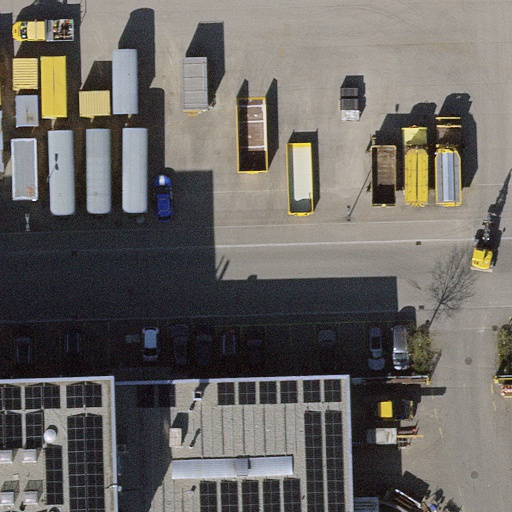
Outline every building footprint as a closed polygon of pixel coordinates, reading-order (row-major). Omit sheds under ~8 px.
[(305,214),(307,127),(209,126),(208,213),(305,214)] [(105,212),(102,142),(52,144),(55,214),(105,212)] [(206,214),(207,157),(165,156),(164,214),(206,214)] [(357,511),(354,382),(116,389),(120,511),(357,511)] [(120,511),(116,389),(0,392),(0,511),(120,511)]
